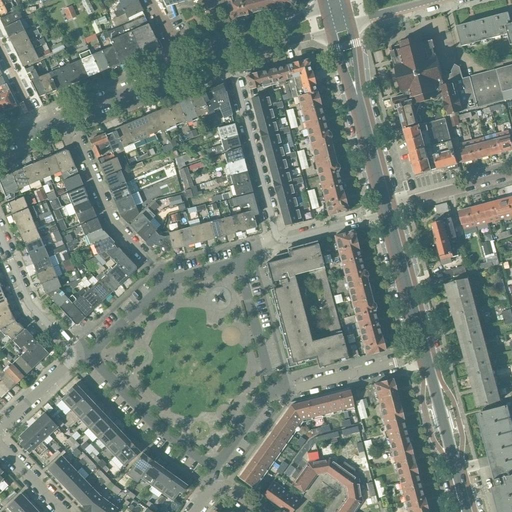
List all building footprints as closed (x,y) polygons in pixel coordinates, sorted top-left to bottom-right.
[(137,1),(136,0),(117,0),(120,5),(115,7),(114,6),(107,10),(109,14),(113,12),(137,1)] [(225,0),(227,3),(226,4),(227,8),(228,9),(230,15),(229,16),(230,18),(231,20),(234,19),(234,18),(243,16),(238,0),(225,0)] [(275,7),(273,0),(238,0),(243,16),(243,17),(244,16),(246,17),(250,16),(250,15),(252,14),(251,14),(267,9),(267,10),(268,10),(270,11),(273,10),(274,8),(276,8),(275,7)] [(142,11),(137,1),(113,12),(116,18),(124,13),(127,18),(142,11)] [(19,21),(23,19),(18,10),(16,11),(15,8),(9,11),(10,14),(0,19),(5,28),(19,21)] [(495,38),(508,34),(506,26),(509,25),(509,22),(511,21),(509,13),(489,18),(495,38)] [(110,40),(112,47),(119,64),(133,58),(134,58),(134,57),(145,53),(146,53),(157,48),(157,49),(158,48),(159,47),(152,33),(153,33),(152,31),(151,31),(148,24),(142,26),(141,24),(146,22),(144,16),(107,33),(109,38),(110,40)] [(457,27),(462,47),(495,38),(489,18),(457,27)] [(5,28),(9,38),(24,30),(19,21),(5,28)] [(98,22),(92,25),(96,34),(102,31),(98,22)] [(29,40),(24,30),(9,38),(14,47),(29,40)] [(444,85),(442,77),(436,52),(432,37),(430,37),(429,36),(425,37),(426,38),(423,39),(422,36),(398,42),(399,45),(396,46),(395,45),(391,46),(392,47),(390,48),(402,96),(410,94),(416,115),(421,102),(443,97),(448,115),(462,112),(455,82),(444,85)] [(34,49),(29,40),(14,47),(19,56),(34,49)] [(112,47),(102,51),(109,68),(119,64),(112,47)] [(34,49),(19,56),(24,66),(38,59),(40,58),(38,54),(36,55),(34,49)] [(89,50),(79,55),(81,60),(88,77),(98,72),(91,56),(89,50)] [(102,51),(91,56),(98,72),(109,68),(102,51)] [(81,60),(71,64),(78,81),(88,77),(81,60)] [(292,64),(287,66),(290,79),(286,80),(287,84),(283,85),(287,100),(297,97),(316,92),(314,85),(314,83),(315,81),(314,78),(312,76),(311,72),(308,64),(309,63),(309,61),(307,60),(305,60),(304,61),(303,62),(302,61),(292,64)] [(71,64),(60,69),(67,85),(78,81),(71,64)] [(511,65),(463,78),(461,72),(442,77),(444,85),(455,82),(462,112),(511,98),(511,65)] [(290,79),(287,66),(283,67),(282,66),(277,68),(277,69),(267,71),(270,84),(278,82),(279,85),(286,83),(285,80),(286,80),(290,79)] [(60,69),(50,73),(57,90),(67,85),(60,69)] [(39,78),(35,70),(30,72),(31,73),(28,75),(39,97),(46,94),(39,78)] [(270,84),(267,71),(261,73),(261,72),(256,74),(259,87),(270,84)] [(50,73),(39,78),(46,94),(57,90),(50,73)] [(247,80),(249,90),(252,89),(259,87),(256,74),(251,75),(249,76),(248,75),(246,76),(245,78),(246,80),(247,80)] [(11,95),(6,84),(2,77),(0,77),(0,85),(1,85),(3,90),(0,91),(0,98),(5,111),(7,112),(10,111),(10,109),(16,106),(12,97),(13,97),(12,94),(11,95)] [(219,108),(223,119),(225,124),(233,122),(231,115),(225,92),(222,85),(211,90),(219,108)] [(211,90),(200,94),(209,115),(214,113),(213,111),(219,108),(211,90)] [(297,97),(308,137),(327,132),(318,100),(319,98),(318,94),(317,93),(317,92),(316,92),(297,97)] [(198,119),(209,115),(200,94),(189,99),(198,119)] [(255,112),(271,108),(272,110),(277,109),(276,103),(271,105),(268,94),(252,99),(255,112)] [(403,127),(418,123),(421,123),(420,116),(418,116),(416,116),(416,115),(410,94),(402,96),(393,98),(395,109),(398,108),(403,127)] [(189,99),(178,103),(187,124),(198,119),(189,99)] [(178,103),(168,108),(176,126),(180,124),(181,127),(187,124),(178,103)] [(165,131),(176,126),(168,108),(157,112),(165,131)] [(258,124),(275,120),(272,110),(271,108),(255,112),(258,124)] [(286,111),(290,129),(297,127),(293,109),(286,111)] [(154,135),(165,131),(157,112),(147,117),(154,135)] [(457,116),(449,118),(452,128),(460,126),(457,116)] [(144,139),(154,135),(147,117),(136,121),(144,139)] [(457,164),(446,118),(444,118),(436,121),(404,129),(416,175),(457,164)] [(261,137),(278,133),(279,135),(284,134),(283,129),(277,130),(275,120),(258,124),(260,130),(259,131),(261,137)] [(133,144),(144,139),(136,121),(126,125),(133,144)] [(234,124),(226,126),(218,129),(221,140),(237,136),(234,124)] [(123,148),(133,144),(126,125),(115,130),(123,148)] [(105,134),(109,146),(112,153),(123,148),(115,130),(105,134)] [(511,144),(508,131),(496,134),(497,140),(501,152),(511,149),(511,144)] [(210,132),(198,137),(200,142),(212,137),(210,132)] [(308,137),(318,177),(337,172),(338,172),(337,171),(338,169),(338,165),(336,164),(329,140),(330,138),(329,134),(327,133),(327,132),(308,137)] [(265,150),(281,145),(279,135),(278,133),(261,137),(263,144),(263,143),(265,150)] [(89,141),(97,158),(102,156),(99,150),(109,146),(105,134),(89,141)] [(222,146),(207,151),(209,157),(224,152),(223,151),(240,146),(237,136),(221,140),(222,146)] [(477,159),(489,156),(485,143),(484,138),(472,141),(477,159)] [(169,141),(170,144),(172,149),(177,147),(174,139),(169,141)] [(485,143),(489,156),(501,152),(497,140),(485,143)] [(464,162),(477,159),(472,141),(460,144),(461,149),(464,162)] [(170,144),(160,148),(162,153),(172,149),(170,144)] [(268,162),(285,158),(285,160),(291,159),(289,154),(284,155),(281,145),(265,150),(268,162)] [(224,154),(227,165),(243,160),(240,148),(224,154)] [(171,150),(128,168),(130,172),(173,154),(171,150)] [(296,152),(301,170),(308,169),(303,150),(296,152)] [(66,151),(55,155),(62,172),(61,172),(62,174),(65,181),(68,179),(66,172),(70,175),(77,172),(69,152),(66,151)] [(139,157),(137,152),(133,153),(135,157),(127,160),(130,165),(140,161),(139,157)] [(55,155),(44,160),(51,176),(61,172),(62,172),(55,155)] [(97,159),(104,175),(119,169),(114,158),(109,160),(104,162),(103,159),(102,157),(97,159)] [(175,159),(178,167),(183,165),(180,157),(175,159)] [(272,175),(288,170),(285,160),(285,158),(268,162),(272,175)] [(40,181),(51,176),(44,160),(33,164),(40,181)] [(227,165),(223,166),(225,172),(228,171),(230,175),(246,171),(243,160),(227,165)] [(203,162),(189,166),(190,170),(204,165),(203,162)] [(172,163),(130,181),(132,185),(169,169),(171,175),(175,174),(172,163)] [(33,164),(22,169),(29,185),(40,181),(33,164)] [(187,167),(179,170),(182,178),(189,175),(187,167)] [(22,169),(12,173),(19,192),(20,192),(19,190),(29,185),(22,169)] [(274,187),(291,183),(292,186),(297,184),(296,179),(291,180),(288,170),(272,175),(273,181),(272,181),(274,187)] [(105,177),(110,189),(126,183),(121,171),(105,177)] [(230,175),(232,185),(249,181),(246,171),(230,175)] [(318,177),(328,214),(328,216),(344,212),(345,212),(347,212),(348,210),(348,207),(347,207),(337,172),(318,177)] [(12,173),(5,176),(0,178),(0,183),(7,201),(14,198),(13,195),(19,192),(12,173)] [(80,178),(78,175),(68,179),(65,181),(62,182),(66,192),(82,185),(80,178)] [(185,189),(193,187),(189,175),(182,178),(185,189)] [(226,176),(203,184),(204,188),(227,181),(226,176)] [(235,196),(252,192),(249,181),(232,185),(235,196)] [(131,195),(126,183),(110,189),(115,201),(131,195)] [(278,200),(295,196),(292,186),(291,183),(274,187),(276,194),(277,194),(278,200)] [(83,187),(67,194),(61,196),(63,201),(69,199),(71,204),(87,197),(83,187)] [(36,193),(39,202),(47,199),(43,190),(36,193)] [(307,192),(312,210),(318,208),(313,190),(307,192)] [(49,202),(53,200),(56,198),(53,192),(46,195),(49,202)] [(231,192),(210,198),(212,203),(232,197),(231,192)] [(32,205),(36,204),(32,194),(28,195),(32,205)] [(257,214),(252,194),(228,200),(230,208),(238,206),(249,203),(251,212),(252,216),(253,216),(252,216),(257,214)] [(131,195),(115,201),(120,213),(136,206),(131,195)] [(24,196),(21,197),(8,203),(12,213),(28,207),(24,196)] [(282,212),(298,208),(299,211),(304,209),(303,204),(297,205),(295,196),(278,200),(282,212)] [(71,204),(75,214),(92,208),(87,197),(71,204)] [(511,215),(507,199),(495,202),(500,220),(511,216),(511,215)] [(53,211),(53,212),(58,210),(53,200),(49,202),(53,211)] [(155,202),(149,207),(153,212),(159,206),(155,202)] [(495,202),(483,206),(488,223),(500,220),(495,202)] [(46,203),(40,205),(44,214),(50,212),(49,211),(46,203)] [(136,206),(120,213),(121,216),(128,224),(139,213),(136,206)] [(476,226),(488,223),(483,206),(471,209),(476,226)] [(33,207),(13,215),(17,225),(33,219),(37,217),(38,217),(33,207)] [(92,208),(75,214),(80,224),(96,217),(92,208)] [(298,208),(282,212),(285,225),(295,223),(295,224),(302,222),(299,211),(298,208)] [(471,209),(459,212),(462,224),(462,225),(464,230),(476,226),(471,209)] [(53,212),(57,222),(62,220),(58,210),(53,212)] [(38,217),(37,217),(38,221),(52,216),(50,212),(44,214),(38,217)] [(251,212),(241,215),(245,230),(255,227),(255,226),(257,226),(255,221),(254,221),(253,216),(252,216),(251,212)] [(130,225),(137,233),(149,222),(142,214),(130,225)] [(241,215),(231,217),(235,233),(245,230),(241,215)] [(231,217),(220,220),(224,235),(235,233),(231,217)] [(461,255),(459,255),(456,245),(451,247),(449,239),(457,237),(451,218),(431,223),(441,260),(461,255)] [(37,228),(33,219),(17,225),(21,235),(37,228)] [(100,229),(96,219),(80,226),(84,236),(86,235),(100,229)] [(198,219),(188,222),(189,228),(194,244),(204,241),(200,225),(198,219)] [(61,231),(66,229),(62,220),(57,222),(61,231)] [(220,220),(210,223),(214,238),(224,235),(220,220)] [(137,233),(144,241),(155,231),(157,230),(149,222),(137,233)] [(210,223),(200,225),(204,241),(214,238),(210,223)] [(21,235),(25,245),(41,238),(37,228),(21,235)] [(189,228),(179,231),(183,246),(194,244),(189,228)] [(108,238),(104,233),(103,232),(102,233),(100,229),(86,235),(90,246),(93,245),(108,238)] [(58,231),(52,233),(56,242),(62,240),(60,235),(58,231)] [(144,241),(151,248),(154,248),(155,246),(158,247),(161,236),(159,235),(155,231),(144,241)] [(164,252),(173,249),(169,233),(168,231),(162,233),(161,236),(158,247),(162,248),(162,250),(164,252)] [(173,249),(183,246),(179,231),(169,233),(173,249)] [(354,232),(352,231),(350,231),(350,232),(334,236),(344,276),(364,271),(354,235),(355,234),(354,232)] [(45,248),(41,238),(25,245),(29,255),(45,248)] [(116,246),(113,243),(108,238),(93,245),(97,255),(104,252),(114,247),(116,246)] [(70,251),(81,246),(78,239),(66,244),(70,251)] [(328,326),(331,336),(331,337),(326,338),(327,341),(312,345),(313,346),(309,347),(308,343),(309,343),(293,284),(292,284),(288,271),(292,270),(293,272),(307,268),(308,271),(313,270),(316,281),(320,280),(321,281),(321,283),(328,282),(317,241),(287,249),(288,252),(275,256),(276,261),(266,263),(267,268),(270,280),(272,279),(275,288),(270,290),(288,359),(291,358),(293,363),(304,360),(304,362),(316,359),(318,368),(348,360),(338,319),(331,321),(332,325),(328,326)] [(491,244),(483,246),(486,256),(493,254),(491,244)] [(29,255),(33,264),(49,258),(49,257),(66,250),(64,246),(51,251),(49,247),(45,248),(29,255)] [(136,267),(116,246),(114,247),(104,252),(109,257),(117,265),(129,277),(136,270),(136,267)] [(104,252),(97,255),(104,262),(109,257),(104,252)] [(62,255),(65,262),(70,260),(67,253),(62,255)] [(53,268),(49,258),(33,264),(37,274),(53,268)] [(94,258),(83,263),(88,269),(99,263),(94,258)] [(486,263),(487,268),(500,265),(498,258),(496,259),(496,261),(492,262),(492,261),(486,263)] [(129,277),(117,265),(112,270),(110,268),(107,271),(120,285),(128,277),(129,277)] [(71,266),(64,269),(65,274),(73,271),(71,266)] [(466,273),(464,266),(451,269),(453,276),(466,273)] [(57,278),(53,268),(37,274),(41,284),(57,278)] [(71,273),(74,281),(79,278),(76,271),(71,273)] [(111,293),(120,285),(107,271),(104,274),(102,271),(96,277),(97,277),(96,277),(100,281),(111,293)] [(344,276),(355,316),(374,311),(375,311),(374,310),(375,308),(374,305),(373,304),(366,279),(367,277),(366,273),(364,272),(364,271),(344,276)] [(41,284),(45,293),(61,287),(57,278),(41,284)] [(82,282),(79,279),(79,278),(74,281),(68,284),(72,289),(82,282)] [(456,315),(476,310),(467,279),(447,285),(456,315)] [(506,292),(502,280),(493,282),(496,295),(506,292)] [(93,287),(91,285),(88,288),(101,303),(111,293),(100,281),(93,287)] [(77,294),(80,297),(93,310),(101,303),(88,288),(85,290),(83,289),(77,294)] [(68,299),(62,293),(59,290),(50,299),(63,312),(72,304),(68,299)] [(80,297),(76,300),(72,296),(68,299),(72,304),(80,312),(85,318),(93,310),(80,297)] [(0,304),(0,316),(10,312),(6,302),(0,304)] [(71,320),(75,325),(78,325),(85,318),(80,312),(72,304),(63,312),(71,320)] [(483,340),(478,320),(476,310),(456,315),(464,346),(483,340)] [(501,312),(505,325),(511,322),(511,316),(510,310),(501,312)] [(365,356),(369,355),(385,350),(384,349),(385,347),(384,344),(383,343),(374,311),(355,316),(365,356)] [(0,331),(14,322),(14,320),(10,312),(0,316),(0,331)] [(14,322),(0,331),(5,336),(6,335),(11,340),(23,328),(18,323),(17,324),(14,322)] [(32,338),(24,330),(12,341),(20,349),(24,346),(32,338)] [(47,353),(32,338),(24,346),(27,350),(39,362),(47,354),(47,353)] [(491,369),(483,340),(464,346),(471,375),(491,369)] [(353,357),(358,356),(355,344),(350,346),(353,357)] [(19,357),(31,369),(39,362),(27,350),(19,357)] [(19,357),(12,365),(23,376),(31,369),(19,357)] [(16,384),(21,379),(23,376),(12,365),(4,372),(16,384)] [(491,369),(471,375),(480,406),(500,401),(491,369)] [(0,382),(8,391),(16,384),(4,372),(0,375),(0,382)] [(374,384),(384,425),(402,420),(403,420),(401,414),(402,412),(401,407),(399,406),(394,387),(396,386),(394,381),(393,380),(392,379),(374,384)] [(62,399),(56,405),(65,415),(71,410),(85,396),(86,395),(76,385),(76,386),(75,385),(74,386),(74,385),(69,390),(68,391),(70,392),(62,399)] [(354,407),(350,390),(339,393),(343,409),(354,407)] [(316,416),(343,409),(339,393),(312,400),(316,416)] [(89,399),(85,396),(71,410),(80,419),(94,405),(89,399)] [(306,419),(316,416),(312,400),(292,405),(295,408),(294,409),(303,415),(305,414),(306,419)] [(356,402),(361,420),(367,418),(363,400),(356,402)] [(48,404),(44,408),(49,414),(53,410),(48,404)] [(98,408),(97,408),(94,405),(80,419),(89,428),(103,414),(98,408)] [(301,420),(306,419),(305,414),(303,415),(294,409),(295,408),(292,405),(290,405),(274,429),(287,439),(301,420)] [(511,511),(511,418),(508,405),(506,406),(506,405),(477,413),(490,463),(494,479),(496,486),(492,487),(498,511),(511,511)] [(57,427),(44,414),(36,421),(48,435),(57,427)] [(103,414),(89,428),(97,437),(112,424),(112,423),(107,417),(106,418),(103,414)] [(384,425),(395,464),(413,459),(411,453),(412,451),(411,447),(410,446),(402,420),(384,425)] [(48,435),(36,421),(28,429),(41,442),(48,435)] [(112,424),(97,437),(106,447),(121,433),(115,427),(112,424)] [(39,457),(47,449),(41,442),(28,429),(20,437),(23,440),(20,444),(25,449),(26,449),(28,450),(30,452),(32,450),(39,457)] [(271,462),(287,439),(274,429),(257,452),(271,462)] [(121,433),(106,447),(115,456),(129,442),(126,439),(127,439),(121,433)] [(301,447),(305,440),(301,437),(296,443),(301,447)] [(364,442),(369,460),(375,459),(370,441),(364,442)] [(130,442),(129,442),(115,456),(124,466),(139,452),(135,448),(134,447),(135,447),(131,443),(130,442)] [(73,451),(71,452),(76,457),(81,453),(76,448),(73,451)] [(252,488),(271,462),(257,452),(239,478),(252,488)] [(141,478),(153,462),(153,461),(152,460),(147,457),(147,458),(146,457),(142,454),(130,470),(141,478)] [(55,477),(69,465),(61,457),(48,469),(55,477)] [(395,464),(405,503),(424,499),(424,498),(423,499),(416,472),(417,470),(416,466),(414,465),(413,459),(395,464)] [(153,462),(141,478),(152,485),(163,469),(157,464),(156,464),(153,462)] [(288,465),(283,462),(276,471),(281,475),(288,465)] [(69,465),(55,477),(63,485),(76,472),(69,465)] [(163,469),(152,485),(162,493),(174,477),(170,474),(163,469)] [(0,493),(8,486),(2,479),(5,476),(3,474),(1,473),(2,472),(0,470),(0,493)] [(70,493),(84,480),(76,472),(63,485),(70,493)] [(174,477),(162,493),(173,501),(179,492),(181,493),(182,492),(186,487),(185,487),(186,485),(185,485),(185,484),(174,476),(174,477)] [(374,481),(379,499),(385,497),(380,479),(374,481)] [(78,501),(91,488),(84,480),(70,493),(78,501)] [(273,482),(263,495),(272,502),(282,488),(273,482)] [(83,506),(87,509),(99,496),(91,488),(78,501),(83,506)] [(282,488),(272,502),(281,508),(291,494),(282,488)] [(11,511),(17,511),(28,502),(20,494),(7,507),(11,511)] [(286,511),(292,511),(300,501),(291,494),(281,508),(286,511)] [(89,511),(99,511),(107,502),(99,496),(87,509),(89,511)] [(424,499),(405,503),(407,511),(427,511),(428,509),(427,506),(425,505),(424,499)] [(33,511),(36,510),(28,502),(17,511),(33,511)] [(113,511),(116,509),(107,502),(99,511),(113,511)]
